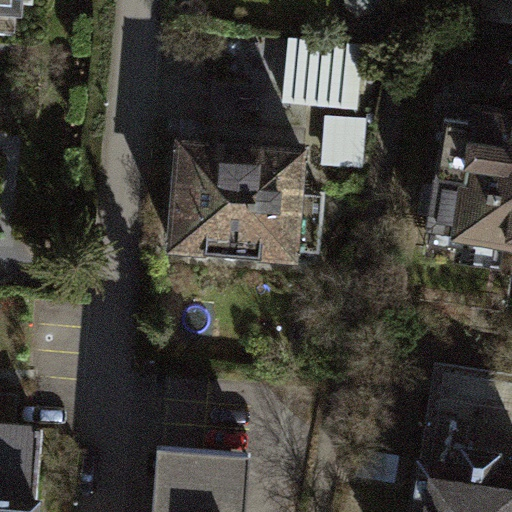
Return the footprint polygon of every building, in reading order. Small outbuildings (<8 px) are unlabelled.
[(0,0),(0,31),(19,33),(22,3),(34,4),(33,0),(0,0)] [(511,0),(464,0),(462,17),(511,24),(511,0)] [(348,107),(356,46),(298,38),(290,100),(348,107)] [(430,228),(511,240),(511,114),(478,109),(476,123),(448,119),(430,228)] [(326,154),(358,156),(361,125),(329,122),(326,154)] [(305,150),(181,140),(172,248),(294,258),(295,245),(317,247),(321,193),(302,192),(305,150)] [(413,511),(511,511),(511,373),(436,362),(413,511)] [(0,511),(37,511),(44,428),(13,426),(15,395),(0,394),(0,511)] [(163,448),(157,511),(246,511),(251,454),(163,448)]
